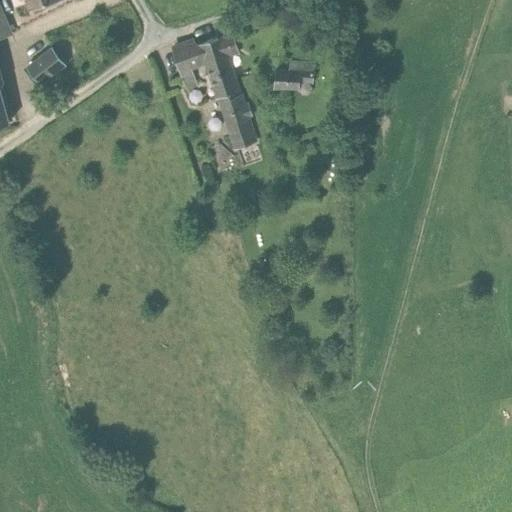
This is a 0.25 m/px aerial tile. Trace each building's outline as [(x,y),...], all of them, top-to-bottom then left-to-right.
[(215,97),(216,96),(242,87),(239,79),(231,56),(239,54),(229,24),(216,29),(219,37),(194,46),(199,59),(179,66),(186,85),(187,89),(198,85),(192,69),(203,65),(215,97)] [(67,65),(52,46),(26,69),(40,86),(67,65)] [(280,62),(277,87),(299,90),(300,82),(313,84),(316,67),(280,62)] [(256,136),(242,87),(216,96),(233,149),(236,148),(256,141),(258,140),(256,136)] [(0,125),(9,123),(0,89),(0,125)] [(263,161),(256,141),(236,148),(242,168),(263,161)]
